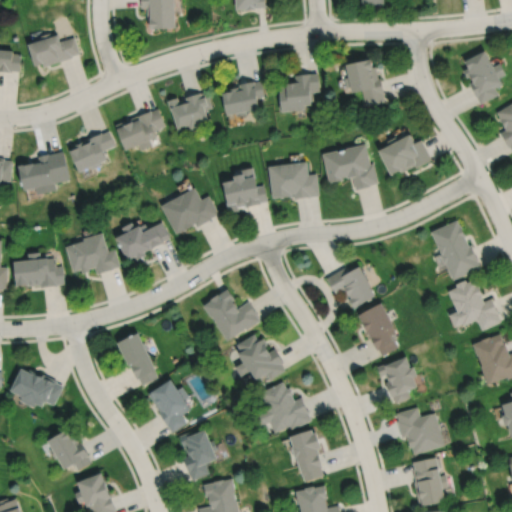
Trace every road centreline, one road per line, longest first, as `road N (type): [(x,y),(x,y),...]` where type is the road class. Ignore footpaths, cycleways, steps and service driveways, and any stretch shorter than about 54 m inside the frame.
road 1 (residential): [(511,18),(244,41),(168,60),(39,114),(0,117)]
road 2 (residential): [(479,175),(377,225),(250,246),(128,307),(62,324),(0,328)]
road 3 (residential): [(267,240),(280,280),(349,403),(379,511)]
road 4 (residential): [(416,29),(430,98),(511,244)]
road 5 (residential): [(74,322),(91,382),(141,460),(159,511)]
